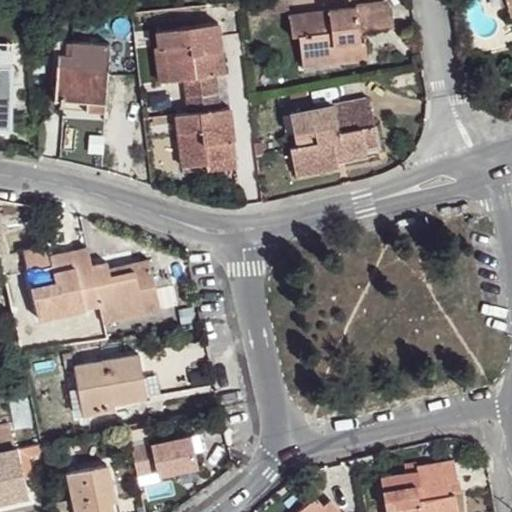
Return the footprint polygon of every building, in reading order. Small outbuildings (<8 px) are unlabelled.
[(367,13),(366,7),(291,16),(294,38),(301,38),(303,58),(337,54),(339,63),(368,59),(367,42),(360,43),(359,33),(393,28),(392,10),(367,13)] [(223,44),(220,19),(159,23),(161,40),(165,39),(170,74),(183,73),(187,106),(175,108),(179,162),(206,158),(206,154),(235,150),(230,103),(218,105),(214,69),(212,45),(223,44)] [(110,110),(115,40),(77,38),(76,49),(61,49),(59,97),(65,96),(91,99),(90,108),(110,110)] [(170,74),(165,39),(161,40),(157,40),(161,76),(170,74)] [(214,69),(226,67),(223,44),(212,45),(214,69)] [(0,69),(0,55),(0,53),(0,52),(0,129),(12,129),(12,71),(0,69)] [(339,63),(337,54),(303,58),(304,67),(339,63)] [(90,108),(91,99),(65,96),(64,106),(90,108)] [(375,128),(371,102),(293,115),(298,148),(290,150),(295,177),(338,169),(337,157),(366,150),(363,131),(375,128)] [(380,156),(375,128),(363,131),(366,150),(366,158),(380,156)] [(237,162),(235,150),(206,154),(206,158),(206,165),(237,162)] [(52,256),(50,249),(26,254),(29,271),(53,266),(52,256)] [(94,266),(89,250),(52,256),(53,266),(29,271),(39,319),(101,305),(94,266)] [(162,310),(151,259),(111,269),(109,263),(94,266),(101,305),(106,323),(162,310)] [(146,398),(137,356),(74,367),(82,416),(108,412),(107,405),(146,398)] [(0,453),(18,450),(13,430),(0,432),(0,453)] [(129,447),(136,481),(199,470),(193,435),(129,447)] [(43,454),(40,444),(18,450),(25,480),(37,478),(32,456),(43,454)] [(25,480),(18,450),(0,453),(0,501),(29,495),(25,480)] [(459,482),(456,463),(419,468),(419,472),(382,479),(387,511),(458,511),(456,497),(453,497),(451,486),(459,482)] [(116,500),(108,464),(67,474),(76,511),(114,511),(112,501),(116,500)] [(462,495),(459,482),(451,486),(453,497),(456,497),(462,495)] [(343,511),(333,498),(324,506),(318,499),(302,511),(343,511)]
